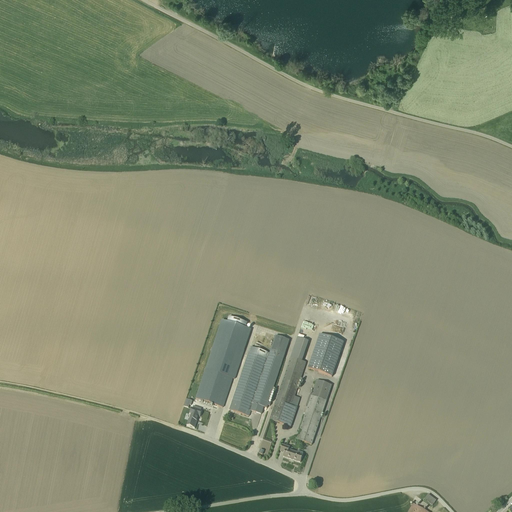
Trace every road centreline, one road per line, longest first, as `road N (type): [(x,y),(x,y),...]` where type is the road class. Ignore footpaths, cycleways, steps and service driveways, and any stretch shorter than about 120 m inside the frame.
road 1 (unclassified): [(146,0),(316,88),(511,144)]
road 2 (unknown): [(255,461),(289,339),(268,331),(252,336),(213,443)]
road 3 (unknown): [(270,468),(312,380),(327,377),(336,388),(302,483)]
road 4 (track): [(181,430),(0,384)]
road 5 (unclassified): [(449,511),(420,491),(353,501),(303,495)]
road 6 (unclassified): [(303,495),(302,483),(181,430)]
road 7 (unclassified): [(303,495),(179,511)]
